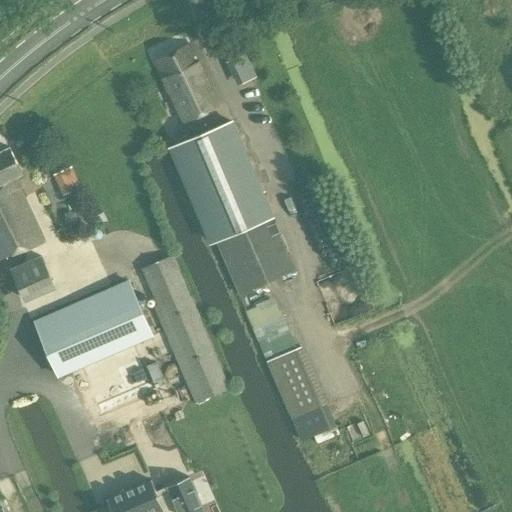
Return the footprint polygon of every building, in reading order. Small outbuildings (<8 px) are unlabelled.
[(156,61),(183,118),(217,102),(190,45),(156,61)] [(232,121),(171,148),(211,242),(213,242),(217,240),(218,239),(249,226),(241,208),(266,197),(232,121)] [(0,153),(0,257),(44,238),(20,187),(25,185),(20,175),(23,174),(11,148),(0,153)] [(218,239),(217,240),(241,294),(297,270),(294,265),(273,215),(249,226),(218,239)] [(196,403),(230,388),(172,255),(141,269),(196,403)] [(43,256),(10,269),(24,302),(56,288),(43,256)] [(129,279),(33,320),(58,377),(154,336),(129,279)] [(266,361),(266,362),(266,363),(274,381),(310,365),(302,346),(297,348),(266,361)] [(151,479),(108,498),(113,511),(205,511),(190,476),(166,487),(168,491),(158,495),(151,479)]
